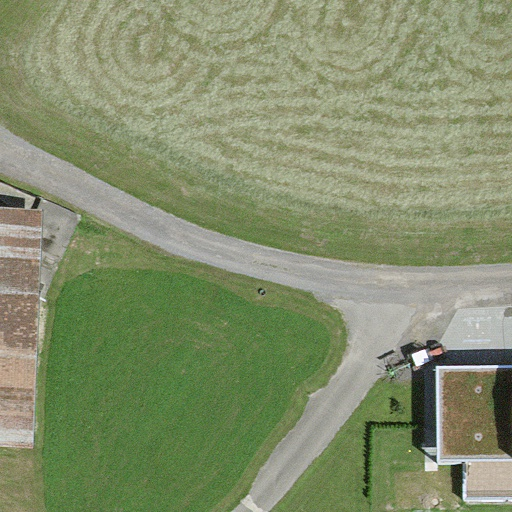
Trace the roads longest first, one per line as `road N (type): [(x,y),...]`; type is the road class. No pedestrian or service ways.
road 1 (track): [(389,289),(215,252),(0,154)]
road 2 (track): [(234,511),(332,398),(389,289)]
road 3 (track): [(511,288),(389,289)]
